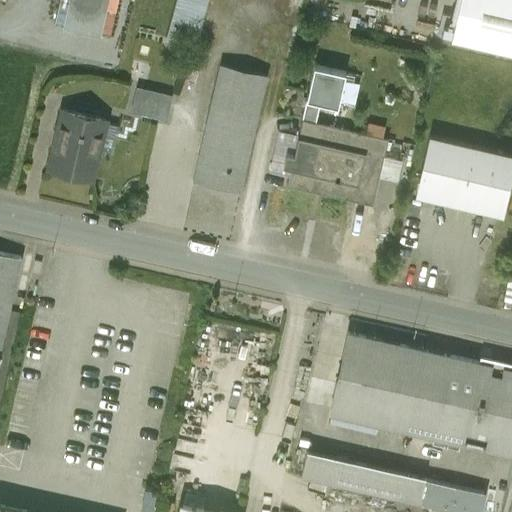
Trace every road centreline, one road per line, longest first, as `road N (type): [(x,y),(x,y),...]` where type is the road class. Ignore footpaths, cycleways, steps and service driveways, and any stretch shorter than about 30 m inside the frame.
road 1 (unclassified): [(511,332),(0,216)]
road 2 (unknown): [(38,492),(61,499),(121,487),(177,311),(83,292)]
